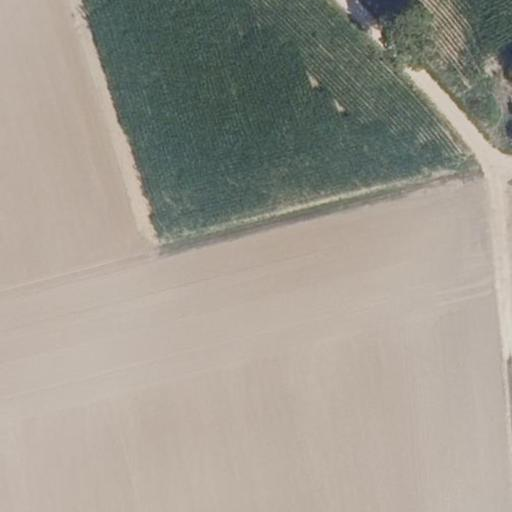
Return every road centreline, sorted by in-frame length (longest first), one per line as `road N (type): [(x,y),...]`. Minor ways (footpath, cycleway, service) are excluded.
road 1 (track): [(492,170),(354,0)]
road 2 (track): [(492,170),(511,311)]
